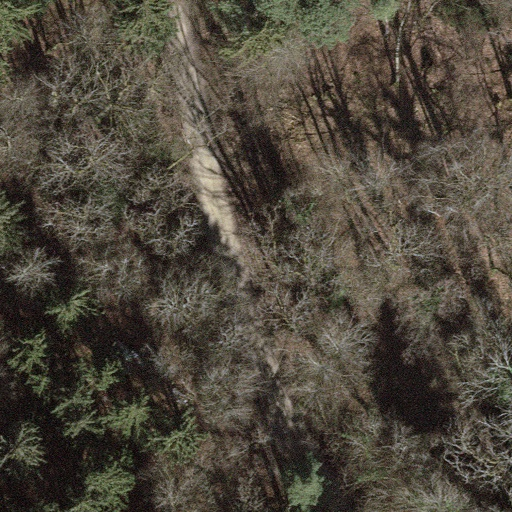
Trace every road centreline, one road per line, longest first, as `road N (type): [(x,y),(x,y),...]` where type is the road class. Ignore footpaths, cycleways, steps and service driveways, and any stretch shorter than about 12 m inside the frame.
road 1 (track): [(169,0),(266,426),(340,511)]
road 2 (track): [(266,426),(202,433),(81,376),(0,320)]
